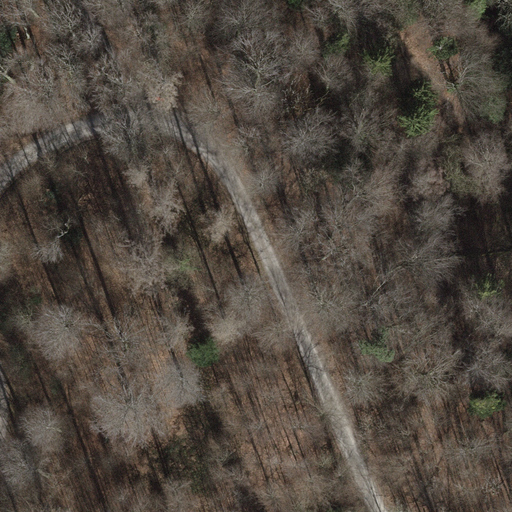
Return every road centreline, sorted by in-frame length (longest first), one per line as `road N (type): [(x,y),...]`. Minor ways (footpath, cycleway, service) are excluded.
road 1 (track): [(379,511),(227,171)]
road 2 (track): [(0,179),(74,130),(151,122)]
